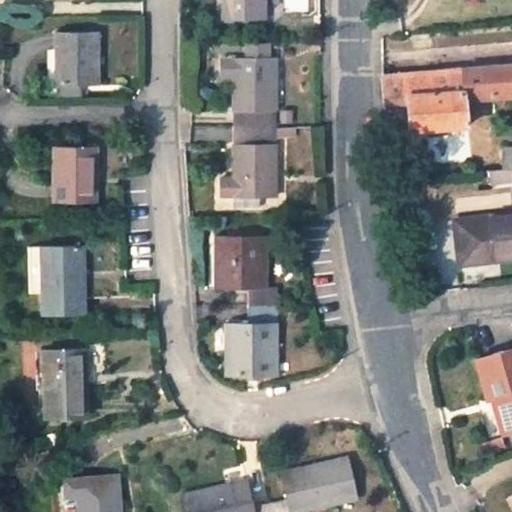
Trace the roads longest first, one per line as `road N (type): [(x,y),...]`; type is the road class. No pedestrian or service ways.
road 1 (residential): [(391,374),(247,414),(211,405),(186,380),(177,349),(163,113)]
road 2 (unclassified): [(377,305),(353,188),(352,0)]
road 3 (residential): [(0,113),(163,113)]
road 4 (unclassified): [(431,511),(391,374)]
road 5 (residential): [(377,305),(511,292)]
